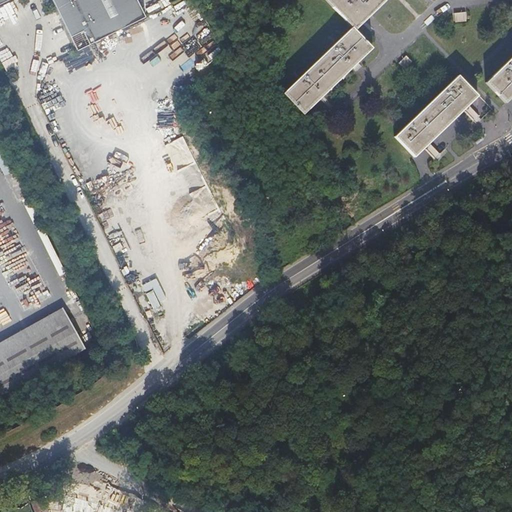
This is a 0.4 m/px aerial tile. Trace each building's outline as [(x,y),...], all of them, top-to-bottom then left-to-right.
[(45,0),(70,48),(139,13),(132,0),(45,0)] [(325,0),(350,27),(353,30),(383,0),(325,0)] [(465,12),(455,12),(455,22),(466,21),(465,12)] [(371,48),(353,30),(350,27),(316,60),(282,93),(302,114),(371,48)] [(511,92),(511,54),(484,82),(503,101),(511,92)] [(394,136),(403,146),(413,156),(476,96),(457,76),(394,136)] [(424,150),(435,158),(440,152),(429,144),(424,150)] [(153,310),(160,307),(152,290),(146,293),(153,310)] [(62,296),(71,312),(80,328),(91,322),(74,291),(62,296)] [(204,304),(212,314),(225,304),(217,294),(204,304)] [(0,340),(0,394),(86,346),(64,305),(0,340)] [(205,321),(210,318),(203,306),(198,309),(205,321)] [(113,511),(115,506),(63,494),(60,507),(47,504),(47,510),(54,511),(113,511)] [(32,511),(43,511),(44,511),(40,499),(30,502),(32,511)]
